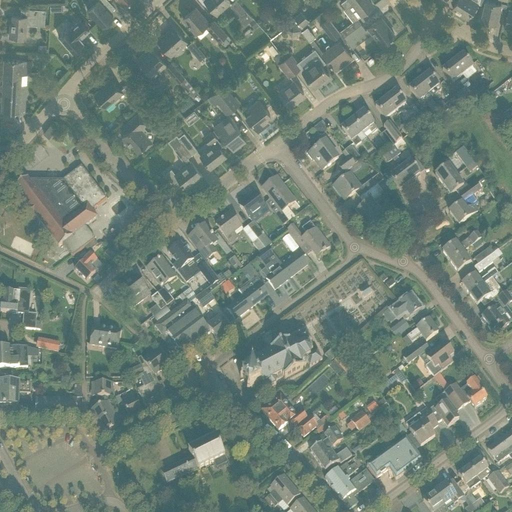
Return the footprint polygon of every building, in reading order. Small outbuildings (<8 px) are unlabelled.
[(113,16),(101,4),(105,0),(89,0),(93,4),(87,10),(102,26),(113,16)] [(203,0),(216,14),(230,2),(227,0),(203,0)] [(235,0),(229,5),(240,17),(247,11),(236,0),(235,0)] [(361,15),(372,6),(367,0),(345,0),(341,3),(345,8),(343,10),(352,21),(361,15)] [(457,0),(452,8),(467,17),(476,2),(472,0),(457,0)] [(485,1),(480,21),(496,24),(500,5),(485,1)] [(195,7),(182,18),(200,38),(208,31),(219,42),(227,35),(214,20),(209,24),(195,7)] [(10,23),(9,37),(19,38),(25,38),(26,25),(36,26),(37,10),(29,9),(21,8),(20,16),(12,16),(11,24),(10,23)] [(293,17),(302,27),(309,21),(300,11),(293,17)] [(373,23),(367,28),(367,29),(380,45),(390,38),(392,36),(394,35),(381,17),(373,23)] [(328,18),(320,24),(332,40),(340,34),(339,32),(328,18)] [(356,18),(339,32),(340,34),(344,38),(361,25),(356,18)] [(253,19),(249,23),(254,29),(258,25),(253,19)] [(88,30),(80,20),(70,28),(68,27),(58,36),(72,52),(83,43),(78,37),(80,35),(81,36),(88,30)] [(361,25),(344,38),(352,49),(358,44),(354,39),(365,30),(361,25)] [(308,26),(303,30),(310,40),(315,37),(308,26)] [(157,40),(171,56),(186,42),(173,27),(157,40)] [(332,65),(335,68),(345,60),(347,62),(352,58),(338,40),(333,44),(336,47),(325,55),(330,63),(329,63),(331,66),(332,65)] [(205,56),(192,41),(186,46),(200,61),(205,56)] [(157,70),(164,64),(158,57),(152,49),(145,55),(143,53),(136,59),(140,63),(139,63),(140,65),(146,71),(142,75),(153,87),(160,80),(157,77),(161,74),(157,70)] [(285,59),(294,72),(301,67),(291,55),(285,59)] [(463,56),(452,63),(462,76),(472,68),(463,56)] [(219,58),(217,60),(219,63),(221,65),(224,64),(226,61),(224,58),(222,57),(219,58)] [(2,97),(1,111),(24,112),(25,102),(25,101),(19,101),(21,75),(26,75),(30,75),(31,63),(28,63),(28,61),(22,61),(22,60),(14,60),(5,60),(4,59),(2,97)] [(278,64),(288,77),(294,72),(285,59),(278,64)] [(302,72),(313,86),(321,79),(323,81),(329,76),(317,60),(302,72)] [(197,92),(171,62),(165,67),(192,97),(197,92)] [(462,76),(452,63),(442,71),(452,84),(462,76)] [(429,74),(419,82),(429,94),(431,98),(442,90),(439,87),(435,82),(429,74)] [(116,86),(110,78),(104,84),(93,95),(103,106),(105,108),(112,102),(119,95),(123,92),(116,86)] [(122,85),(136,100),(143,94),(129,79),(122,85)] [(278,92),(283,99),(289,107),(299,100),(298,98),(303,94),(293,81),(278,92)] [(409,90),(422,107),(432,99),(431,98),(429,94),(419,82),(409,90)] [(240,104),(231,92),(225,85),(217,90),(232,110),(240,104)] [(477,96),(482,92),(476,85),(471,88),(477,96)] [(473,99),(477,96),(471,88),(467,92),(473,99)] [(226,114),(232,110),(217,90),(211,95),(226,114)] [(395,92),(385,100),(395,113),(405,105),(395,92)] [(486,98),(490,103),(497,98),(493,93),(486,98)] [(247,118),(257,132),(269,122),(265,116),(269,114),(258,100),(249,107),(253,113),(247,118)] [(395,113),(385,100),(375,108),(385,120),(395,113)] [(448,110),(442,103),(438,106),(444,114),(448,110)] [(444,114),(438,106),(433,110),(439,117),(444,114)] [(184,116),(190,124),(200,117),(194,109),(184,116)] [(144,127),(148,124),(138,112),(125,123),(123,125),(128,131),(121,137),(126,143),(130,147),(132,145),(137,152),(143,147),(145,149),(153,142),(152,141),(154,138),(154,136),(153,133),(151,131),(149,131),(147,130),(144,127)] [(363,113),(352,121),(362,134),(367,130),(372,135),(377,131),(363,113)] [(225,141),(232,151),(245,141),(237,131),(240,129),(229,115),(213,127),(224,141),(225,141)] [(355,148),(361,144),(357,138),(362,134),(352,121),(341,130),(355,148)] [(414,129),(409,121),(404,125),(410,132),(414,129)] [(43,133),(48,137),(57,127),(52,123),(43,133)] [(386,132),(396,145),(402,141),(389,124),(383,128),(386,132)] [(321,125),(314,131),(317,135),(319,136),(321,137),(326,133),(325,131),(324,129),(321,125)] [(215,161),(224,155),(219,148),(222,145),(212,132),(204,138),(211,147),(200,156),(206,163),(205,164),(206,165),(206,164),(210,168),(216,163),(215,161)] [(379,137),(390,150),(396,145),(386,132),(379,137)] [(183,133),(178,137),(191,155),(197,150),(183,133)] [(169,140),(182,157),(185,160),(187,158),(191,155),(178,137),(176,134),(169,140)] [(400,154),(398,152),(406,146),(402,141),(396,145),(390,150),(386,153),(392,160),(397,157),(400,154)] [(316,165),(321,172),(338,159),(325,142),(313,151),(312,149),(306,154),(313,163),(315,160),(318,164),(316,165)] [(355,166),(361,160),(358,157),(351,147),(344,152),(350,159),(355,166)] [(463,164),(470,159),(463,148),(455,154),(463,164)] [(382,156),(387,164),(392,160),(386,153),(382,156)] [(201,175),(191,162),(190,163),(187,158),(185,160),(182,157),(180,158),(186,166),(175,174),(172,169),(165,174),(164,173),(164,174),(175,189),(176,189),(175,188),(181,183),(182,183),(181,184),(182,185),(183,185),(185,187),(201,175)] [(355,166),(350,159),(338,168),(343,174),(355,166)] [(477,168),(470,159),(463,164),(470,173),(477,168)] [(420,175),(414,167),(410,163),(404,161),(397,166),(400,170),(409,183),(420,175)] [(435,176),(443,186),(455,177),(448,166),(435,176)] [(84,249),(94,241),(96,240),(85,227),(98,218),(92,211),(107,199),(81,167),(62,181),(43,181),(38,181),(29,182),(27,179),(13,190),(58,248),(62,245),(72,258),(79,253),(84,249)] [(409,183),(400,170),(389,178),(399,191),(409,183)] [(358,192),(362,198),(377,186),(377,187),(385,181),(379,175),(360,189),(350,176),(334,188),(344,202),(358,192)] [(455,177),(443,186),(450,197),(463,187),(455,177)] [(295,203),(277,179),(262,190),(280,213),(276,217),(283,226),(288,223),(281,213),(287,208),(295,203)] [(477,185),(459,198),(462,203),(463,204),(472,197),(481,191),(477,185)] [(381,220),(383,224),(391,217),(383,207),(379,211),(371,201),(382,193),(377,187),(377,186),(362,198),(367,204),(356,211),(364,222),(363,222),(364,224),(365,223),(370,229),(381,220)] [(249,220),(259,212),(263,217),(268,212),(261,203),(255,195),(239,207),(245,215),(249,220)] [(457,208),(449,213),(458,226),(467,220),(477,213),(473,207),(477,205),(472,197),(463,204),(462,203),(460,205),(461,205),(457,208)] [(241,228),(241,227),(236,222),(230,214),(215,225),(221,233),(226,239),(230,245),(238,239),(237,236),(235,233),(241,228)] [(307,237),(302,240),(316,258),(322,253),(323,254),(325,253),(325,252),(329,248),(315,230),(310,223),(302,230),(307,237)] [(248,227),(261,245),(266,251),(272,246),(255,224),(253,225),(252,224),(248,227)] [(188,238),(194,246),(205,261),(215,254),(210,248),(216,243),(204,226),(188,238)] [(266,251),(261,245),(248,227),(243,231),(244,231),(242,232),(260,255),(266,251)] [(302,238),(293,227),(287,231),(296,242),(302,238)] [(442,253),(450,263),(463,253),(471,247),(482,239),(477,233),(458,247),(455,243),(442,253)] [(292,254),(299,249),(290,235),(282,239),(292,254)] [(123,239),(116,248),(122,252),(129,243),(123,239)] [(98,246),(94,241),(84,249),(88,254),(98,246)] [(171,251),(168,253),(176,264),(172,267),(186,285),(193,279),(185,269),(186,267),(192,262),(193,261),(180,244),(177,246),(176,245),(170,249),(171,251)] [(109,248),(104,253),(111,262),(117,257),(109,248)] [(474,260),(478,265),(478,266),(488,258),(489,258),(494,254),(490,248),(474,260)] [(269,250),(257,259),(261,265),(261,264),(273,256),(269,250)] [(463,253),(450,263),(457,273),(470,263),(463,253)] [(298,254),(282,267),(291,279),(307,266),(298,254)] [(96,262),(90,256),(75,271),(87,282),(89,280),(90,281),(94,277),(93,276),(98,271),(93,266),(96,262)] [(146,270),(161,289),(176,278),(161,258),(157,261),(146,270)] [(233,273),(242,269),(236,258),(228,262),(233,273)] [(478,266),(478,265),(474,268),(478,274),(493,263),(489,258),(488,258),(478,266)] [(267,272),(262,276),(265,280),(268,283),(274,291),(291,279),(282,267),(277,261),(265,270),(267,272)] [(222,286),(219,282),(215,276),(205,264),(198,270),(207,281),(208,281),(212,287),(206,291),(210,295),(222,286)] [(249,266),(245,269),(251,277),(255,274),(249,266)] [(470,280),(461,285),(469,296),(482,286),(482,285),(488,281),(497,275),(493,269),(486,275),(487,275),(479,281),(475,276),(470,280)] [(379,279),(382,284),(387,280),(383,276),(379,279)] [(119,290),(133,308),(150,296),(136,278),(119,290)] [(250,284),(239,293),(242,297),(243,297),(251,309),(268,296),(262,288),(259,285),(256,280),(250,284)] [(385,285),(388,290),(395,285),(392,280),(385,285)] [(482,286),(469,296),(477,306),(490,296),(496,292),(488,281),(482,285),(482,286)] [(228,283),(220,288),(225,294),(232,288),(228,283)] [(360,293),(363,299),(371,296),(368,289),(360,293)] [(29,314),(31,291),(18,290),(17,294),(4,293),(3,304),(1,304),(0,313),(23,315),(22,330),(40,331),(40,323),(36,323),(37,315),(29,314)] [(164,290),(157,295),(167,308),(173,303),(164,290)] [(210,295),(206,291),(195,299),(202,310),(215,301),(210,295)] [(511,322),(511,316),(505,307),(511,302),(511,300),(506,292),(494,301),(497,305),(497,308),(482,319),(482,320),(481,321),(484,326),(486,325),(491,333),(497,329),(499,332),(511,322)] [(167,308),(157,295),(151,299),(160,312),(167,308)] [(206,328),(204,325),(182,296),(179,298),(184,305),(154,328),(161,338),(165,335),(181,356),(211,333),(206,328)] [(251,309),(243,297),(242,297),(226,310),(235,321),(251,309)] [(401,318),(403,321),(404,322),(405,322),(420,310),(411,298),(391,313),(397,321),(401,318)] [(233,336),(227,328),(217,315),(210,320),(212,323),(206,328),(211,333),(220,346),(233,336)] [(404,322),(403,321),(389,331),(395,338),(398,336),(409,328),(405,322),(404,322)] [(438,334),(428,322),(407,338),(411,343),(420,336),(425,343),(438,334)] [(90,346),(117,350),(120,332),(106,330),(106,332),(92,330),(90,346)] [(240,378),(242,379),(247,388),(247,390),(249,391),(249,389),(259,384),(261,384),(262,386),(266,384),(267,386),(271,388),(276,385),(277,381),(283,378),(284,380),(302,370),(301,367),(304,367),(304,368),(305,367),(306,363),(309,368),(321,362),(316,352),(309,356),(311,352),(312,352),(312,351),(311,351),(309,346),(310,345),(308,345),(308,346),(304,345),(311,341),(306,332),(294,339),(296,343),(292,343),(290,347),(288,343),(270,353),(272,357),(265,361),(264,359),(260,357),(256,359),(255,364),(256,366),(252,368),(252,369),(249,370),(250,372),(243,376),(241,376),(240,378)] [(45,351),(54,353),(56,343),(47,341),(45,351)] [(403,359),(408,365),(428,350),(424,344),(403,359)] [(433,354),(432,353),(426,357),(428,358),(426,360),(429,364),(425,368),(434,379),(452,364),(448,359),(453,356),(445,345),(433,354)] [(330,363),(342,353),(336,346),(324,357),(330,363)] [(2,349),(0,349),(0,370),(3,370),(10,370),(10,369),(27,369),(26,358),(32,358),(32,351),(26,350),(18,349),(9,349),(2,349)] [(166,367),(155,353),(143,362),(141,358),(137,360),(140,367),(141,368),(145,366),(153,377),(154,376),(166,367)] [(353,370),(340,356),(334,362),(347,376),(353,370)] [(171,402),(161,383),(158,384),(154,376),(153,377),(145,366),(141,368),(142,373),(143,375),(138,377),(143,388),(137,391),(143,404),(148,413),(149,412),(150,414),(162,408),(161,406),(171,402)] [(130,379),(142,373),(141,368),(140,367),(127,372),(130,379)] [(395,377),(400,373),(403,370),(401,367),(392,374),(395,377)] [(395,377),(397,379),(397,380),(399,383),(404,379),(400,373),(395,377)] [(397,380),(397,379),(395,377),(376,391),(379,394),(397,380)] [(418,381),(411,387),(414,391),(422,386),(418,381)] [(455,386),(449,390),(462,409),(470,403),(474,409),(486,400),(479,390),(480,389),(475,381),(459,392),(455,386)] [(30,395),(30,385),(0,383),(0,405),(3,406),(3,407),(5,407),(5,406),(18,407),(18,395),(30,395)] [(102,398),(102,406),(107,403),(107,398),(112,398),(112,384),(92,384),(92,398),(102,398)] [(462,409),(449,390),(435,401),(440,408),(435,412),(447,429),(458,421),(454,415),(462,409)] [(307,420),(300,411),(295,415),(280,396),(269,405),(261,411),(278,432),(286,426),(287,425),(293,431),(295,429),(307,420)] [(127,416),(122,419),(124,424),(142,416),(134,397),(121,403),(127,416)] [(36,401),(36,415),(76,414),(75,400),(36,401)] [(90,412),(96,424),(113,415),(107,403),(102,406),(90,412)] [(334,408),(327,413),(332,418),(338,413),(334,408)] [(427,410),(405,425),(410,431),(409,432),(420,448),(435,438),(430,432),(438,427),(427,410)] [(362,413),(356,417),(364,428),(369,424),(362,413)] [(295,429),(303,439),(317,427),(319,430),(331,420),(328,416),(320,422),(313,414),(307,420),(295,429)] [(113,415),(96,424),(101,436),(124,424),(122,419),(116,421),(113,415)] [(364,428),(356,417),(350,422),(358,432),(364,428)] [(323,427),(316,433),(318,436),(326,430),(323,427)] [(343,440),(335,428),(324,436),(327,440),(310,452),(316,461),(326,453),(330,450),(343,440)] [(499,442),(508,454),(511,459),(511,455),(511,454),(511,453),(511,433),(499,442)] [(386,436),(381,440),(385,445),(390,441),(386,436)] [(192,458),(160,474),(166,486),(171,483),(173,487),(181,483),(179,479),(197,470),(198,471),(213,463),(216,469),(227,464),(224,458),(215,438),(188,451),(192,458)] [(388,471),(396,481),(422,462),(405,439),(366,467),(376,480),(388,471)] [(511,459),(508,454),(499,442),(487,451),(497,465),(508,457),(511,461),(511,459)] [(359,447),(352,452),(355,456),(361,451),(359,447)] [(326,453),(316,461),(325,473),(338,463),(340,465),(351,457),(345,450),(335,457),(330,450),(326,453)] [(480,460),(469,468),(480,483),(491,475),(480,460)] [(345,479),(353,474),(348,468),(341,474),(338,470),(332,474),(324,480),(331,489),(345,478),(345,479)] [(480,483),(469,468),(458,476),(469,491),(480,483)] [(345,478),(331,489),(342,503),(349,511),(357,505),(352,498),(374,482),(366,471),(349,484),(345,479),(345,478)] [(488,480),(499,495),(508,488),(497,473),(488,480)] [(266,499),(270,504),(290,487),(288,484),(289,483),(283,476),(270,487),(274,492),(266,499)] [(446,485),(434,493),(443,506),(450,501),(453,506),(458,502),(463,498),(452,482),(446,486),(446,485)] [(290,487),(270,504),(275,509),(282,502),(286,507),(300,496),(294,489),(293,490),(290,487)] [(443,506),(434,493),(423,502),(430,511),(438,511),(437,510),(443,506)] [(307,511),(310,510),(307,507),(308,506),(303,500),(289,511),(290,511),(289,511),(307,511)] [(473,508),(476,511),(485,506),(480,500),(471,505),(473,508)]
